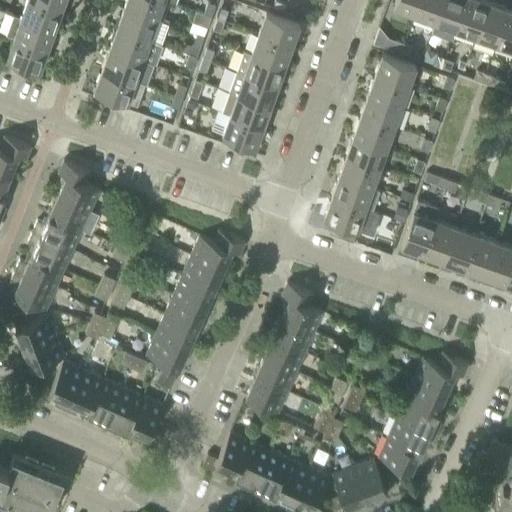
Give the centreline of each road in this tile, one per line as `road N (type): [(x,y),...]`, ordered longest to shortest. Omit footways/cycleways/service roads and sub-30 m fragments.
road 1 (residential): [(285,205),(0,104)]
road 2 (residential): [(160,490),(271,238)]
road 3 (residential): [(510,329),(271,238)]
road 4 (residential): [(285,205),(355,0)]
road 5 (residential): [(437,511),(510,329)]
road 6 (residential): [(0,426),(160,490)]
